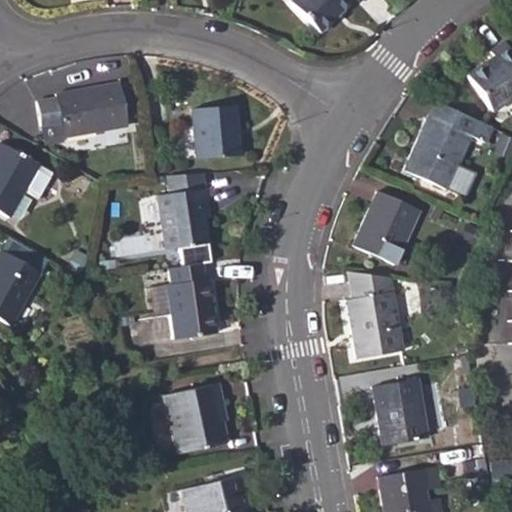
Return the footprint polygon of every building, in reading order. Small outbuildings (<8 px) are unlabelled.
[(290,0),(288,2),(318,34),(354,0),(353,0),(290,0)] [(463,74),(490,111),(511,94),(511,57),(500,41),(486,51),(489,55),(463,74)] [(60,130),(62,139),(126,128),(125,120),(119,90),(118,83),(54,95),(55,106),(37,109),(41,132),(60,130)] [(135,119),(129,88),(119,90),(125,120),(135,119)] [(425,115),(401,169),(443,188),(467,133),(480,139),(486,126),(431,101),(425,115)] [(189,110),(194,160),(237,156),(233,106),(189,110)] [(511,142),(501,137),(494,151),(507,157),(511,147),(511,142)] [(0,213),(8,218),(37,165),(0,144),(0,213)] [(155,197),(164,251),(207,244),(203,219),(206,219),(201,190),(155,197)] [(350,244),(392,262),(416,210),(374,191),(350,244)] [(4,249),(40,267),(46,257),(9,239),(4,249)] [(0,321),(9,327),(39,273),(0,251),(0,321)] [(167,316),(171,341),(174,340),(214,334),(205,279),(201,279),(199,266),(167,271),(170,284),(162,286),(167,316)] [(342,298),(354,357),(399,349),(386,278),(345,272),(350,296),(342,298)] [(455,302),(453,287),(426,283),(429,306),(455,302)] [(167,316),(162,286),(147,289),(151,318),(167,316)] [(368,385),(378,444),(424,437),(413,377),(368,385)] [(224,444),(220,422),(215,404),(220,403),(216,383),(161,395),(173,455),(224,444)] [(471,404),(468,389),(458,391),(461,406),(471,404)] [(435,401),(424,403),(428,425),(439,423),(435,401)] [(224,421),(220,403),(215,404),(220,422),(224,421)] [(460,461),(463,474),(476,472),(474,458),(460,461)] [(435,487),(433,466),(373,476),(378,511),(436,511),(433,497),(425,499),(423,489),(435,487)] [(247,511),(243,493),(225,497),(217,499),(215,489),(213,482),(178,489),(183,511),(247,511)] [(223,488),(215,489),(217,499),(225,497),(223,488)]
